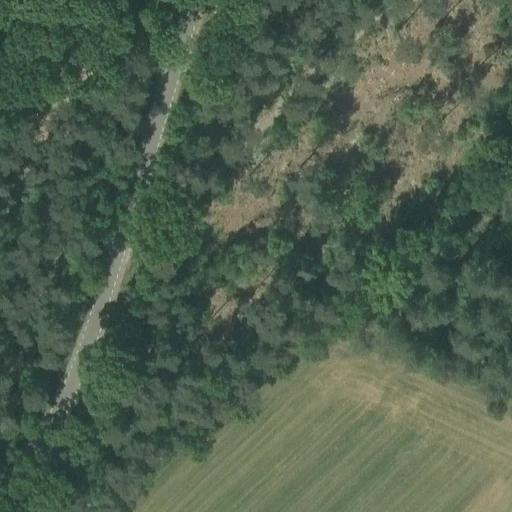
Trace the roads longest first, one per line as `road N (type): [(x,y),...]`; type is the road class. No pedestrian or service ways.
road 1 (unclassified): [(0,509),(62,408),(193,0)]
road 2 (track): [(118,243),(172,218),(391,0)]
